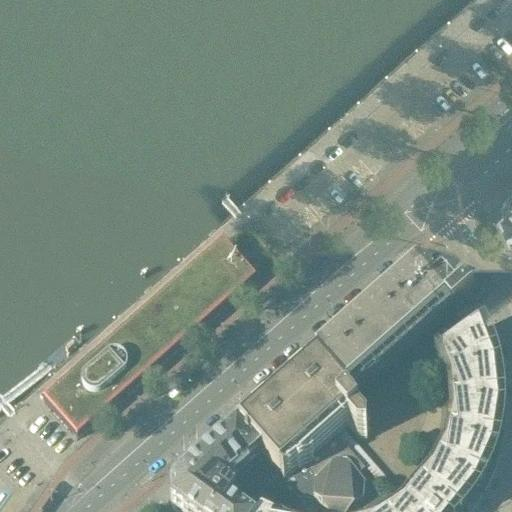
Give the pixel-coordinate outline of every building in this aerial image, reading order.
[(511,228),(511,227),(511,193),(503,202),(502,207),(511,228)] [(221,275),(207,259),(43,405),(77,442),(240,297),(226,281),(231,276),(226,271),(221,275)] [(350,400),(430,329),(437,336),(452,323),(452,324),(474,305),(466,296),(456,305),(445,292),(446,291),(446,290),(446,289),(446,288),(446,287),(445,286),(444,285),(443,285),(441,285),(440,285),(439,286),(427,273),(319,368),(348,401),(347,402),(366,423),(361,427),(364,430),(371,424),(350,400)] [(467,511),(479,484),(487,487),(493,445),(501,446),(497,404),(505,403),(490,363),(497,360),(479,336),(477,334),(443,359),(454,375),(448,377),(460,406),(454,406),(457,437),(451,436),(446,467),(441,464),(428,494),(424,490),(424,489),(415,500),(416,501),(406,511),(402,511),(400,510),(396,511),(467,511)] [(364,473),(336,441),(348,431),(358,442),(367,442),(367,434),(364,430),(361,427),(366,423),(347,402),(348,401),(319,368),(317,366),(316,367),(238,435),(280,482),(284,487),(303,470),(315,483),(314,503),(321,511),(356,511),(363,506),(365,486),(358,479),(364,473)] [(254,505),(280,482),(238,435),(171,494),(172,511),(248,511),(243,508),(251,502),(254,505)]
